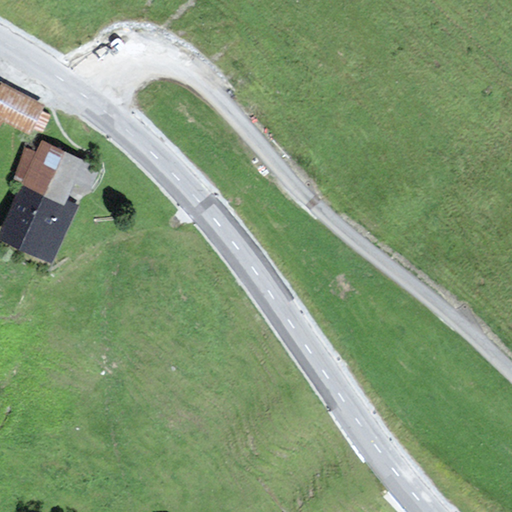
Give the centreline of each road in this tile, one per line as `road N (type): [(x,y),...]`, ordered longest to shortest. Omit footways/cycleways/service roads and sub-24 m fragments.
road 1 (unclassified): [(86,97),(147,67),(195,78),(313,202),(511,373)]
road 2 (primary): [(86,97),(184,182),(427,511)]
